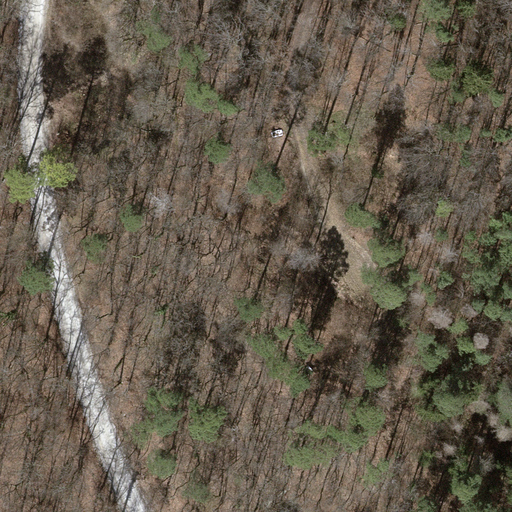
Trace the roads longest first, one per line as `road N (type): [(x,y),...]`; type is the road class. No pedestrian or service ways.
road 1 (track): [(37,0),(29,39),(68,313),(140,511)]
road 2 (track): [(316,0),(297,53),(295,140),(338,242),(381,306),(511,444)]
